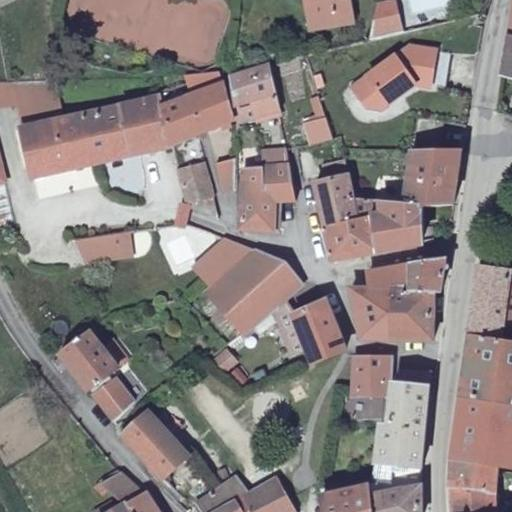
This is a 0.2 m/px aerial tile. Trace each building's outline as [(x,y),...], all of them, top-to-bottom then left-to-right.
[(353,24),(349,0),(307,0),(312,30),(353,24)] [(392,0),(380,2),(374,35),(404,30),(396,0),(392,0)] [(421,92),(432,92),(438,48),(411,46),(400,51),(423,86),(421,92)] [(423,86),(400,51),(349,84),(365,108),(381,113),(423,86)] [(271,63),(233,76),(236,97),(238,122),(258,116),(265,118),(282,113),(277,91),(271,63)] [(225,84),(193,95),(200,111),(196,113),(204,132),(234,119),(225,84)] [(165,105),(163,94),(22,128),(34,177),(166,147),(171,145),(174,143),(165,105)] [(200,111),(193,95),(191,96),(190,97),(196,113),(200,111)] [(196,113),(190,97),(165,105),(174,143),(201,133),(204,132),(196,113)] [(298,104),(309,149),(331,143),(319,98),(298,104)] [(413,150),(440,149),(445,121),(415,116),(408,150),(413,150)] [(264,150),(264,162),(266,161),(267,166),(291,165),(288,149),(264,150)] [(423,205),(456,206),(463,149),(440,149),(413,150),(406,203),(423,205)] [(316,184),(316,187),(326,225),(358,219),(354,197),(346,157),(325,163),(328,180),(316,184)] [(0,230),(17,224),(0,158),(0,230)] [(180,168),(188,207),(219,218),(216,205),(205,162),(180,168)] [(238,188),(238,164),(216,164),(222,189),(238,188)] [(291,165),(267,166),(244,167),(241,227),(274,230),(275,200),(297,200),(291,165)] [(374,215),(378,251),(423,243),(423,205),(406,203),(354,197),(358,219),(374,215)] [(358,219),(326,225),(334,259),(378,251),(374,215),(358,219)] [(129,230),(77,238),(86,261),(133,255),(129,230)] [(256,251),(226,239),(194,268),(214,289),(209,294),(244,333),(274,308),(286,299),(303,285),(301,283),(286,265),(256,251)] [(448,259),(412,265),(413,290),(435,291),(435,292),(442,293),(448,259)] [(412,265),(370,271),(371,286),(371,289),(389,289),(413,290),(412,265)] [(481,266),(471,334),(503,338),(511,271),(481,266)] [(307,280),(301,283),(303,285),(311,297),(324,289),(317,283),(312,280),(307,280)] [(371,286),(352,286),(362,327),(364,336),(368,336),(390,337),(389,289),(371,289),(371,286)] [(389,289),(390,337),(435,339),(435,292),(435,291),(413,290),(389,289)] [(295,313),(286,299),(274,308),(293,355),(309,348),(295,313)] [(328,299),(295,313),(309,348),(316,364),(346,348),(328,299)] [(62,353),(63,355),(91,390),(94,388),(97,392),(95,394),(116,422),(139,403),(120,379),(116,382),(110,376),(120,368),(103,347),(88,329),(62,353)] [(463,397),(511,404),(511,339),(503,338),(471,334),(469,355),(463,397)] [(103,347),(120,368),(130,360),(112,339),(103,347)] [(392,357),(358,356),(354,396),(353,397),(389,396),(390,384),(392,357)] [(372,493),(423,484),(424,462),(432,373),(405,371),(403,378),(398,378),(397,384),(395,384),(390,424),(383,424),(380,443),(373,483),(371,484),(372,493)] [(511,466),(511,404),(463,397),(454,460),(500,465),(511,466)] [(154,466),(147,473),(158,485),(160,484),(163,486),(166,482),(163,479),(190,456),(149,412),(123,432),(154,466)] [(453,489),(454,511),(498,511),(497,497),(500,465),(454,460),(453,489)] [(130,502),(144,494),(121,471),(102,484),(125,505),(130,502)] [(197,506),(200,510),(202,511),(294,511),(297,511),(297,508),(295,508),(278,478),(250,495),(236,478),(197,506)] [(323,495),(326,511),(374,511),(372,493),(371,484),(329,494),(323,495)] [(372,493),(374,511),(423,511),(423,484),(372,493)] [(136,511),(160,511),(153,499),(147,492),(144,494),(130,502),(136,511)] [(136,511),(130,502),(125,505),(112,511),(103,511),(100,511),(136,511)]
